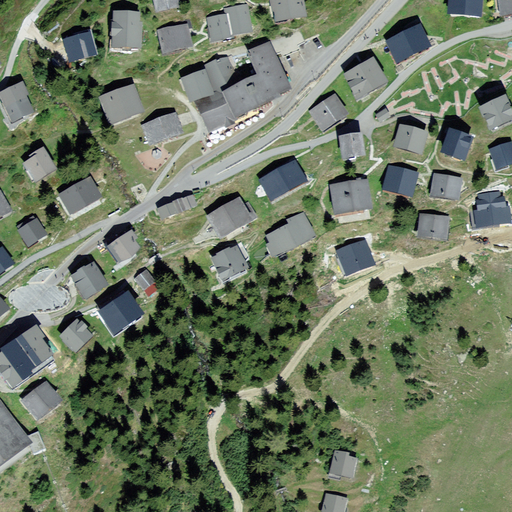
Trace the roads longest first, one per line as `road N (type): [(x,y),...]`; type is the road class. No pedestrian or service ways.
road 1 (track): [(511,232),(391,271),(341,307),(275,388),(221,406),(210,435),(237,511)]
road 2 (residential): [(511,24),(433,52),(350,128),(171,192)]
road 3 (residential): [(171,192),(282,129),(400,0)]
road 4 (residential): [(171,192),(190,166),(275,111),(382,0)]
road 5 (residential): [(180,248),(147,262),(94,305),(48,324),(15,322)]
road 6 (residential): [(127,218),(73,257),(15,322)]
road 7 (residential): [(127,218),(96,225),(0,282)]
road 8 (residential): [(145,207),(202,129),(190,107)]
